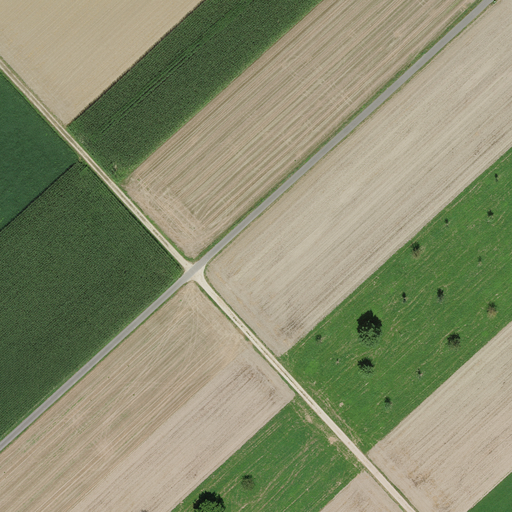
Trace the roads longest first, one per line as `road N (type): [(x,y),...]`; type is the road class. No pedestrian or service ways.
road 1 (residential): [(488,0),(0,448)]
road 2 (track): [(421,511),(0,47)]
